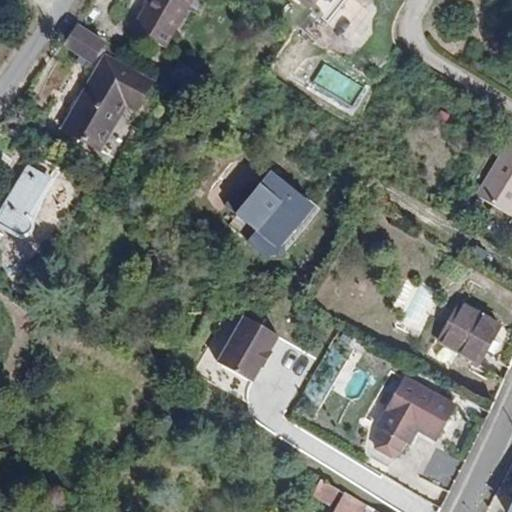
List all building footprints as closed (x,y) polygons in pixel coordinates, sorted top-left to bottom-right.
[(195,0),(152,0),(151,4),(182,23),(195,0)] [(325,21),(343,0),(312,0),(308,5),(325,21)] [(182,23),(151,4),(135,30),(167,50),(182,23)] [(67,49),(93,64),(106,42),(80,27),(67,49)] [(152,84),(107,58),(65,130),(101,151),(127,106),(137,111),(152,84)] [(193,92),(202,79),(195,74),(199,69),(185,59),(179,69),(174,66),(171,72),(175,75),(173,78),(193,92)] [(127,142),(139,119),(128,113),(116,136),(127,142)] [(511,145),(510,145),(479,198),(507,214),(511,205),(511,145)] [(0,216),(0,223),(22,237),(29,236),(34,226),(30,218),(51,181),(29,168),(0,216)] [(233,195),(223,209),(255,233),(247,244),(260,255),(261,258),(283,256),(281,242),(308,206),(266,174),(244,204),(233,195)] [(416,286),(405,321),(422,327),(434,291),(416,286)] [(461,306),(441,345),(459,355),(481,316),(461,306)] [(276,336),(241,316),(215,362),(250,382),(259,367),(262,369),(271,353),(268,351),(276,336)] [(459,355),(482,366),(502,327),(481,316),(459,355)] [(339,372),(332,369),(338,359),(328,354),(311,386),(327,394),(339,372)] [(486,383),(456,365),(446,389),(489,415),(504,382),(490,374),(486,383)] [(417,430),(434,440),(448,415),(453,406),(449,404),(441,399),(403,378),(376,426),(381,429),(375,439),(375,448),(391,457),(397,453),(404,442),(409,445),(417,430)] [(441,399),(449,404),(452,396),(444,392),(441,399)] [(459,421),(448,415),(434,440),(445,446),(459,421)] [(448,497),(465,464),(443,450),(424,482),(448,497)] [(313,497),(331,507),(341,492),(323,481),(313,497)] [(375,511),(349,497),(340,511),(375,511)]
